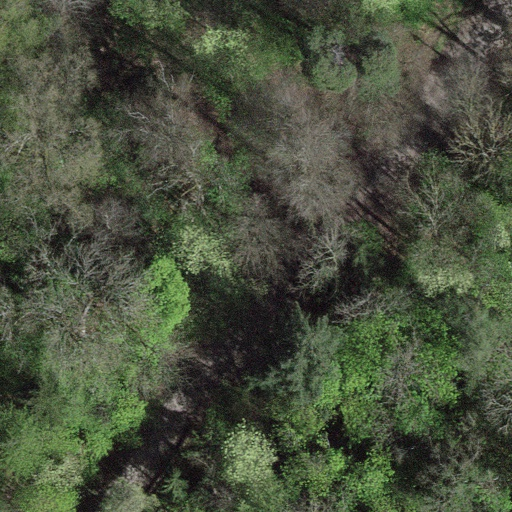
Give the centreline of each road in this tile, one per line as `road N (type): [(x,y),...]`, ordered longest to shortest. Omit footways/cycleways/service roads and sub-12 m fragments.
road 1 (track): [(241,321),(511,3)]
road 2 (track): [(113,511),(241,321)]
road 3 (track): [(305,511),(241,321)]
